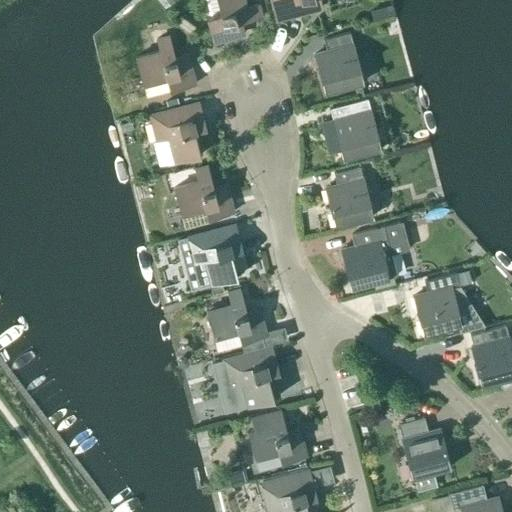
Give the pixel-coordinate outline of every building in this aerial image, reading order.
[(216,0),(220,13),(206,17),(212,42),(240,35),(237,23),(260,17),(257,4),(245,7),(243,0),(216,0)] [(269,0),(274,20),(318,9),(315,0),(269,0)] [(384,6),(369,10),(372,22),(387,18),(384,6)] [(195,27),(180,15),(174,23),(189,34),(195,27)] [(323,39),(326,51),(314,54),(325,92),(363,82),(349,32),(323,39)] [(145,97),(194,84),(187,57),(175,60),(169,36),(156,40),(159,51),(135,58),(145,97)] [(341,105),(344,117),(319,123),(326,148),(339,145),(342,158),(380,148),(367,98),(341,105)] [(200,155),(194,131),(206,128),(199,102),(150,115),(157,141),(154,142),(160,165),(200,155)] [(184,228),(208,221),(207,219),(232,212),(225,187),(214,190),(207,166),(194,170),(197,181),(173,188),(184,228)] [(333,173),(336,185),(325,188),(335,226),(372,216),(359,166),(333,173)] [(408,249),(400,221),(351,234),(354,246),(341,249),(351,287),(396,276),(390,254),(408,249)] [(210,231),(178,239),(191,289),(212,284),(237,277),(230,253),(242,250),(235,224),(210,231)] [(443,337),(460,333),(458,325),(461,324),(451,287),(459,285),(455,272),(423,281),(426,292),(413,296),(423,334),(441,329),(443,337)] [(392,277),(373,282),(375,289),(394,284),(392,277)] [(221,285),(210,289),(212,294),(223,291),(221,285)] [(206,311),(217,350),(241,344),(240,342),(261,336),(265,335),(258,309),(246,313),(240,289),(227,293),(230,304),(206,311)] [(505,325),(469,335),(472,346),(470,346),(480,385),(511,376),(511,337),(509,338),(505,325)] [(264,346),(261,336),(240,342),(241,344),(243,352),(264,346)] [(227,386),(233,410),(273,399),(267,375),(279,372),(272,346),(223,359),(230,385),(227,386)] [(281,465),(281,463),(306,456),(299,430),(287,433),(280,410),(250,418),(253,430),(247,431),(258,471),(281,465)] [(436,485),(432,471),(450,467),(439,429),(428,432),(424,416),(397,423),(412,477),(414,476),(417,490),(436,485)] [(369,418),(358,421),(361,432),(372,428),(369,418)] [(268,511),(265,511),(307,511),(305,501),(317,498),(309,470),(260,483),(268,511)] [(239,482),(237,471),(223,475),(225,485),(239,482)] [(482,484),(448,493),(452,510),(460,508),(461,511),(501,511),(498,497),(486,500),(482,484)]
